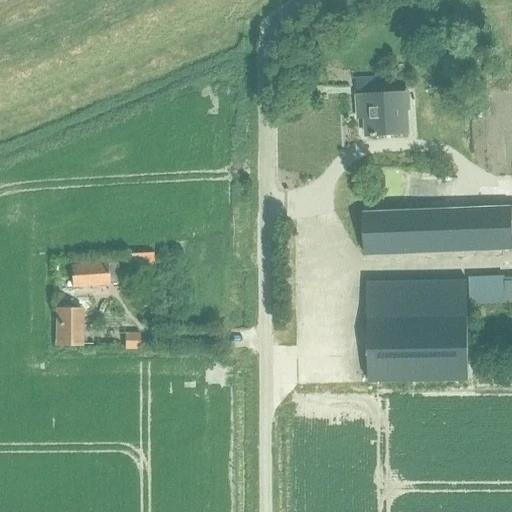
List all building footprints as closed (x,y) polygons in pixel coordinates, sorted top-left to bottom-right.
[(378,76),(355,78),(356,96),(357,110),(366,110),(367,136),(408,134),(406,93),(379,95),(378,76)] [(365,255),(511,248),(511,208),(363,214),(365,255)] [(72,286),(119,283),(118,263),(71,266),(72,286)] [(486,278),(470,279),(471,306),(488,305),(486,278)] [(367,282),(369,382),(396,382),(469,381),(469,379),(468,304),(468,280),(367,282)] [(81,309),(57,308),(57,343),(81,344),(81,309)] [(141,349),(140,332),(124,332),(125,349),(141,349)]
